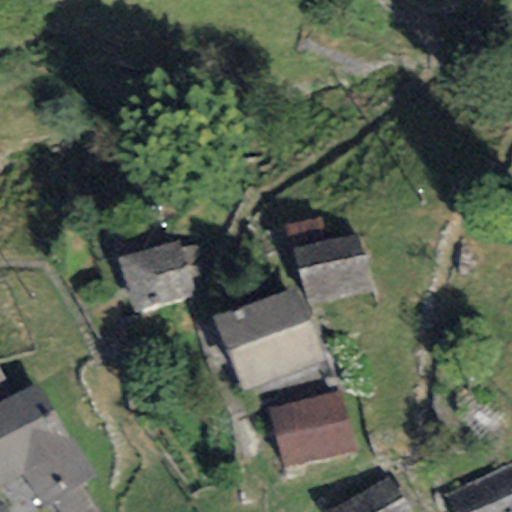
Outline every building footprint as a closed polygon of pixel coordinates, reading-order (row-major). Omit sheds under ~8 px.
[(359,244),(300,258),(311,308),(371,295),(359,244)] [(178,248),(117,268),(133,315),(194,296),(178,248)] [(291,303),(210,334),(239,406),(319,375),(291,303)] [(0,378),(0,405),(13,398),(0,378)] [(34,393),(0,414),(0,495),(21,482),(43,511),(47,511),(92,481),(34,393)] [(344,406),(271,424),(283,474),(356,456),(344,406)] [(511,511),(511,481),(455,504),(457,511),(511,511)] [(68,511),(107,511),(96,488),(64,503),(68,511)] [(406,511),(397,493),(359,511),(406,511)]
